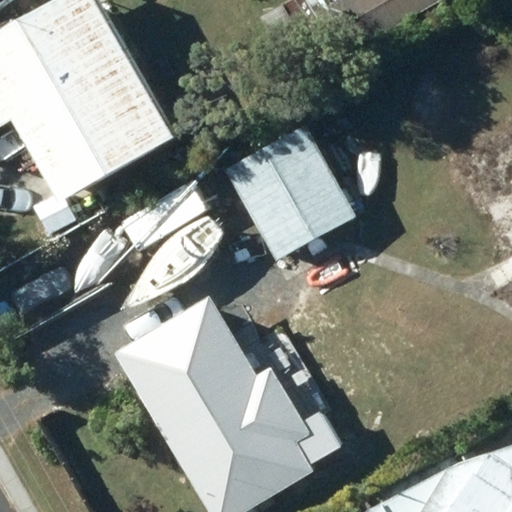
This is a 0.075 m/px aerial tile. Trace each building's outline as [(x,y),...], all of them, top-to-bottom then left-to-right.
[(111,0),(94,0),(0,54),(0,68),(15,95),(3,103),(21,135),(34,128),(81,212),(195,147),(111,0)] [(302,0),(269,19),(285,48),(323,27),(308,0),(302,0)] [(448,0),(353,0),(340,8),(367,53),(450,3),(448,0)] [(511,129),(447,173),(511,270),(511,129)] [(239,175),(287,265),(367,222),(320,132),(239,175)] [(511,511),(511,460),(468,473),(465,468),(382,511),(511,511)]
